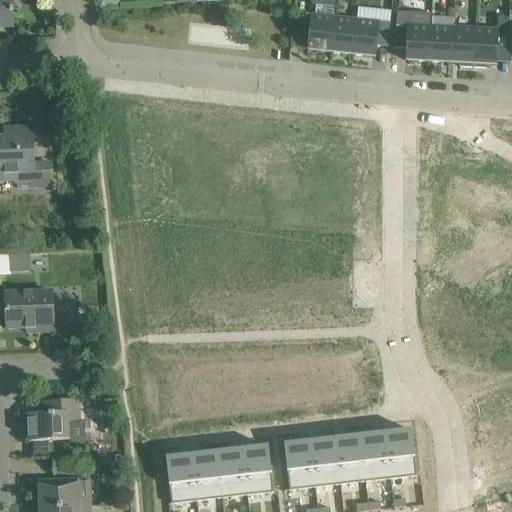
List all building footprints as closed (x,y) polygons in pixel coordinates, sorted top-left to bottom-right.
[(0,0),(0,28),(13,28),(12,0),(0,0)] [(308,0),(313,6),(316,6),(333,8),(336,8),(336,0),(308,0)] [(298,32),(297,41),(309,42),(308,51),(331,54),(335,18),(332,18),(333,8),(316,6),(316,13),(315,16),(306,15),(304,32),(298,32)] [(396,21),(395,49),(407,50),(406,62),(429,63),(431,27),(432,17),(431,17),(409,16),(408,22),(397,22),(396,21)] [(335,18),(331,54),(352,56),(356,20),(335,18)] [(356,20),(352,56),(374,58),(376,47),(388,48),(390,24),(378,23),(356,20)] [(431,27),(429,63),(450,64),(452,28),(431,27)] [(452,28),(450,64),(460,65),(459,68),(460,68),(473,69),(475,29),(452,28)] [(475,29),(473,69),(475,69),(486,69),(487,66),(495,66),(497,30),(475,29)] [(154,133),(125,130),(133,198),(148,199),(152,165),(169,167),(174,120),(156,118),(154,133)] [(174,120),(169,167),(186,168),(182,202),(204,204),(210,144),(191,142),(193,122),(174,120)] [(210,144),(204,204),(225,207),(229,173),(245,175),(250,128),(231,126),(229,146),(210,144)] [(250,128),(245,175),(261,176),(258,208),(279,210),(286,152),(267,150),(269,130),(250,128)] [(15,139),(0,139),(0,180),(33,179),(33,187),(51,187),(50,164),(33,165),(31,129),(15,130),(15,139)] [(279,210),(279,213),(301,215),(304,181),(321,183),(326,136),(307,134),(305,154),(286,152),(279,210)] [(321,183),(317,214),(336,216),(340,181),(368,184),(371,161),(342,158),(345,138),(326,136),(321,183)] [(427,160),(422,174),(429,176),(423,196),(437,200),(431,219),(449,224),(451,221),(468,188),(455,184),(462,162),(436,154),(434,162),(427,160)] [(468,188),(451,221),(467,232),(479,216),(495,227),(511,201),(511,187),(503,181),(495,194),(473,179),(468,188)] [(511,238),(494,262),(510,273),(510,272),(511,270),(511,201),(495,227),(511,238)] [(10,255),(0,254),(0,275),(11,275),(10,255)] [(5,296),(0,296),(0,316),(6,316),(7,330),(27,329),(35,329),(35,334),(53,333),(52,292),(32,293),(5,294),(5,296)] [(43,414),(27,415),(29,442),(69,441),(68,422),(80,421),(79,401),(43,402),(43,414)] [(411,431),(385,434),(390,480),(416,477),(411,431)] [(385,434),(360,437),(365,483),(390,480),(385,434)] [(360,437),(335,440),(340,486),(365,483),(360,437)] [(335,440),(310,443),(315,489),(340,486),(335,440)] [(310,443),(284,446),(289,492),(315,489),(310,443)] [(268,447),(242,450),(247,497),(273,494),(268,447)] [(242,450),(217,453),(222,499),(247,497),(242,450)] [(217,453),(192,456),(197,502),(222,499),(217,453)] [(192,456),(166,459),(171,505),(197,502),(192,456)] [(86,457),(53,459),(54,475),(86,473),(86,457)] [(78,481),(38,482),(39,509),(91,506),(90,499),(90,480),(78,481)] [(405,501),(393,502),(394,510),(406,508),(405,501)] [(380,503),(368,505),(368,511),(375,511),(381,511),(380,503)]
